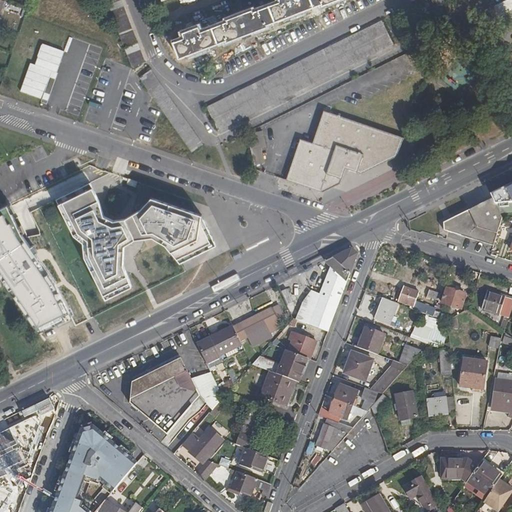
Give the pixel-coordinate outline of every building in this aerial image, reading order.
[(144,62),(120,0),(108,0),(133,66),(144,62)] [(179,59),(226,41),(226,42),(269,26),(268,25),(321,4),(322,6),(337,0),(279,0),(280,0),(254,10),(253,8),(226,18),(227,20),(202,30),(200,25),(182,31),(184,36),(173,41),(179,59)] [(511,0),(502,0),(490,6),(496,18),(511,10),(511,0)] [(393,44),(382,21),(207,107),(219,130),(393,44)] [(63,50),(42,43),(35,65),(31,63),(22,91),(42,98),(51,70),(56,71),(63,50)] [(56,71),(51,70),(42,98),(47,100),(56,71)] [(150,70),(140,77),(192,151),(202,144),(150,70)] [(324,111),(313,143),(300,139),(286,180),(322,193),(339,184),(340,183),(345,169),(361,174),(397,156),(404,137),(324,111)] [(261,164),(262,147),(264,147),(264,132),(251,131),(250,163),(261,164)] [(93,187),(59,204),(74,237),(82,243),(85,258),(105,296),(130,283),(124,267),(125,249),(135,240),(152,238),(167,245),(182,263),(218,246),(204,215),(151,197),(138,212),(125,220),(113,221),(103,215),(98,201),(93,187)] [(506,194),(494,200),(501,214),(511,212),(511,198),(509,200),(506,194)] [(445,231),(494,247),(503,219),(501,214),(494,200),(494,198),(444,223),(445,231)] [(322,312),(334,316),(358,254),(351,249),(325,262),(334,270),(318,311),(322,312)] [(413,307),(413,310),(434,317),(436,309),(416,302),(419,292),(404,287),(398,302),(413,307)] [(447,289),(442,303),(462,309),(466,295),(447,289)] [(427,297),(439,301),(441,294),(430,290),(427,297)] [(505,316),(501,330),(505,333),(511,310),(511,299),(488,293),(487,298),(483,310),(505,316)] [(390,325),(392,320),(397,304),(383,298),(375,319),(390,325)] [(254,315),(233,325),(234,327),(241,340),(267,327),(271,334),(279,330),(275,322),(283,318),(277,306),(255,316),(254,315)] [(317,328),(322,312),(318,311),(313,327),(317,328)] [(328,332),(334,316),(322,312),(317,328),(328,332)] [(457,327),(456,316),(448,321),(448,327),(457,327)] [(221,357),(244,346),(241,340),(234,327),(211,338),(198,345),(207,364),(221,357)] [(366,328),(358,348),(378,355),(385,335),(366,328)] [(412,330),(409,337),(428,344),(433,339),(412,330)] [(296,334),(289,352),(308,359),(310,360),(317,341),(296,334)] [(496,347),(498,337),(491,335),(488,345),(496,347)] [(407,345),(400,364),(408,367),(421,352),(422,351),(407,345)] [(244,346),(221,357),(224,363),(246,352),(244,346)] [(442,374),(452,373),(451,354),(440,350),(442,374)] [(282,364),(260,356),(253,365),(270,371),(296,381),(299,382),(308,359),(289,352),(287,351),(282,364)] [(345,373),(366,381),(373,361),(353,353),(345,373)] [(204,405),(211,411),(216,405),(220,399),(223,397),(223,396),(220,389),(212,373),(192,379),(182,358),(135,381),(132,404),(173,440),(204,405)] [(470,386),(485,388),(488,362),(465,359),(461,387),(470,388),(470,386)] [(391,367),(371,390),(378,392),(383,394),(408,367),(400,364),(393,361),(391,367)] [(287,406),(296,381),(270,371),(261,396),(287,406)] [(511,381),(496,379),(492,410),(511,412),(511,381)] [(228,386),(220,389),(223,396),(234,384),(233,381),(227,385),(228,386)] [(340,385),(335,398),(353,405),(358,391),(340,385)] [(375,402),(378,392),(371,390),(368,389),(365,398),(367,399),(363,408),(368,410),(375,402)] [(418,416),(413,392),(396,395),(403,425),(412,423),(410,418),(418,416)] [(390,399),(383,394),(372,407),(375,415),(390,399)] [(349,414),(353,405),(335,398),(328,419),(345,425),(349,414)] [(449,413),(447,398),(427,401),(429,416),(449,413)] [(447,398),(449,413),(456,412),(455,398),(447,398)] [(226,404),(220,399),(216,405),(221,410),(226,404)] [(250,439),(262,411),(250,406),(236,445),(246,448),(255,451),(259,443),(250,439)] [(349,414),(345,425),(353,428),(362,418),(349,414)] [(333,428),(348,434),(353,428),(345,425),(328,419),(318,445),(326,449),(333,428)] [(31,422),(5,435),(18,462),(29,456),(33,446),(29,438),(37,434),(31,422)] [(88,511),(85,504),(87,498),(80,496),(87,477),(93,479),(95,474),(105,478),(117,488),(136,466),(130,461),(132,459),(94,427),(82,430),(51,511),(88,511)] [(333,428),(326,449),(333,451),(348,434),(333,428)] [(202,441),(195,434),(185,446),(190,450),(190,451),(204,462),(214,450),(222,441),(211,431),(202,441)] [(307,451),(312,453),(316,444),(311,441),(307,451)] [(262,472),(268,456),(255,451),(246,448),(241,465),(262,472)] [(500,471),(483,460),(481,463),(491,470),(492,469),(498,473),(500,471)] [(205,480),(219,465),(210,461),(198,475),(205,480)] [(460,477),(467,482),(477,469),(466,461),(442,461),(442,477),(460,477)] [(503,473),(500,471),(498,473),(492,469),(491,470),(481,463),(477,469),(467,482),(478,490),(479,490),(488,496),(500,479),(503,473)] [(255,488),(269,493),(272,484),(238,472),(236,477),(233,486),(232,488),(242,492),(252,496),(255,488)] [(415,493),(417,496),(425,509),(435,503),(423,482),(425,481),(422,476),(403,487),(408,496),(415,493)] [(498,511),(499,511),(511,493),(511,487),(500,479),(488,496),(485,501),(484,501),(498,511)] [(232,488),(233,486),(230,485),(227,492),(240,497),(242,492),(232,488)] [(488,496),(479,490),(476,495),(485,501),(488,496)] [(0,492),(0,511),(8,511),(13,498),(0,492)] [(392,511),(382,494),(363,505),(367,511),(392,511)] [(141,511),(143,511),(136,506),(130,511),(122,511),(105,502),(96,511),(141,511)]
